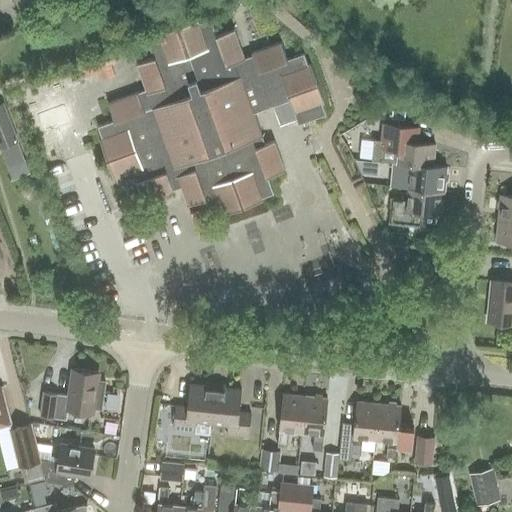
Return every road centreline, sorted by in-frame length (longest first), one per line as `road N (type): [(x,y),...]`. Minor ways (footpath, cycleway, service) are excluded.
road 1 (residential): [(451,376),(145,347)]
road 2 (residential): [(451,376),(475,192),(483,165),(511,152)]
road 3 (residential): [(117,511),(145,347)]
road 4 (residential): [(0,325),(145,347)]
